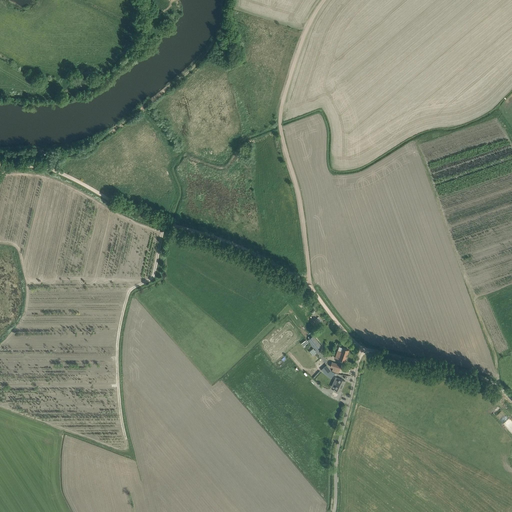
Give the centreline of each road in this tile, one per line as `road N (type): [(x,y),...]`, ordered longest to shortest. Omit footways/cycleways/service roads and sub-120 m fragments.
road 1 (track): [(305,282),(281,105),(327,0)]
road 2 (track): [(305,282),(245,249),(134,213),(52,170)]
road 3 (unclassified): [(334,511),(338,455),(363,350)]
road 4 (unclassified): [(511,400),(486,379),(363,350)]
